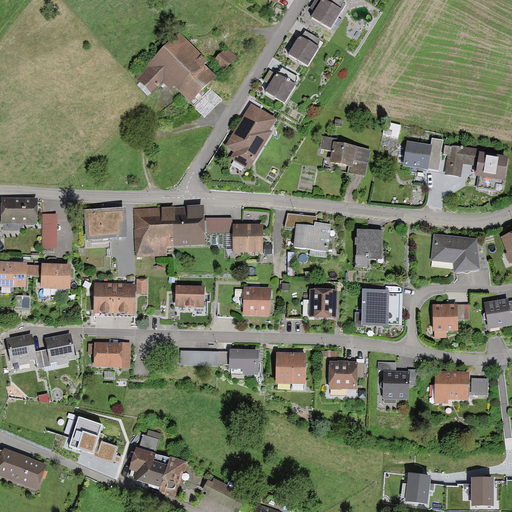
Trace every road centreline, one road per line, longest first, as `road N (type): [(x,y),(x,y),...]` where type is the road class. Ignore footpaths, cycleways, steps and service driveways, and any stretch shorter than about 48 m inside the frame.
road 1 (unclassified): [(511,210),(479,222),(188,197)]
road 2 (residential): [(410,349),(90,333)]
road 3 (residential): [(188,197),(191,175),(302,0)]
road 4 (residential): [(191,511),(0,435)]
road 5 (unclassified): [(188,197),(0,191)]
road 6 (residential): [(498,358),(511,460),(463,469),(430,465)]
road 7 (residential): [(410,349),(420,293),(511,286)]
